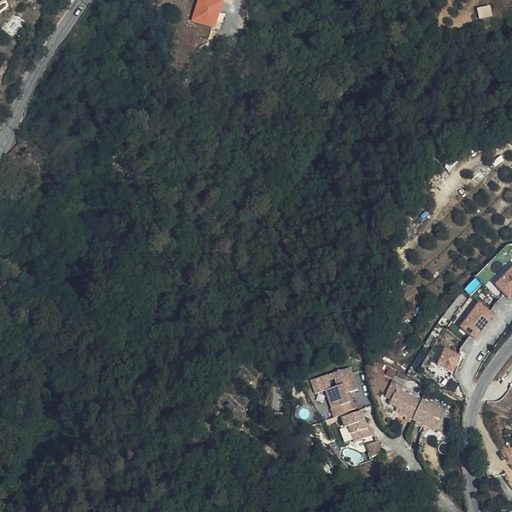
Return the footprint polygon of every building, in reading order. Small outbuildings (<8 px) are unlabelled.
[(217,28),(222,0),(196,0),(192,23),(217,28)] [(511,265),(509,263),(490,282),(494,286),(511,268),(511,265)] [(511,270),(497,286),(510,299),(511,297),(511,270)] [(462,328),(477,303),(469,298),(453,323),(462,328)] [(480,304),(462,328),(477,339),(495,315),(480,304)] [(446,350),(439,366),(454,373),(461,356),(446,350)] [(339,384),(328,386),(331,413),(347,412),(347,409),(350,409),(348,391),(359,389),(355,368),(337,371),(339,384)] [(403,412),(435,426),(439,422),(447,408),(426,398),(425,399),(400,388),(393,403),(404,408),(403,412)] [(440,428),(450,409),(447,408),(439,422),(435,426),(438,427),(440,428)] [(342,415),(344,426),(349,425),(351,441),(374,438),(372,428),(370,428),(366,429),(365,424),(363,412),(342,415)] [(378,450),(365,452),(367,464),(380,462),(378,450)]
